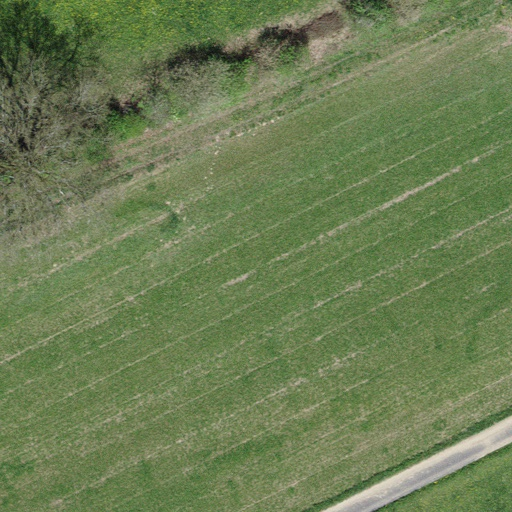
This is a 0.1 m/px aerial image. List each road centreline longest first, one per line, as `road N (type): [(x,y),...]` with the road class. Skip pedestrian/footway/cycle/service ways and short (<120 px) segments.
road 1 (track): [(0,221),(211,137),(493,0)]
road 2 (track): [(358,511),(511,435)]
